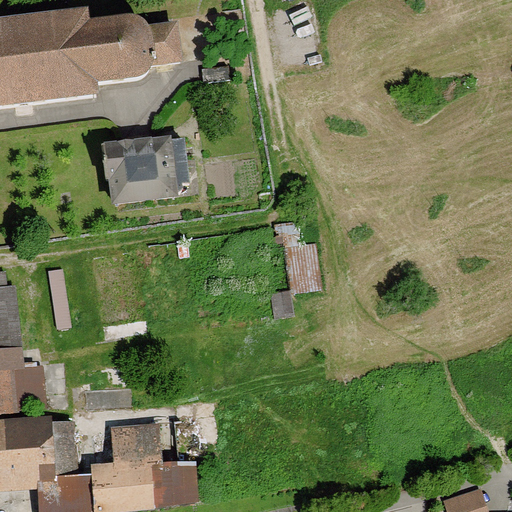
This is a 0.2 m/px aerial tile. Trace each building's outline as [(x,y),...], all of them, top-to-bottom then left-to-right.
[(175,29),(145,32),(143,29),(140,26),(138,25),(135,24),(131,23),(127,23),(87,28),(86,16),(0,26),(0,109),(96,97),(95,86),(135,81),(139,80),(143,78),(145,76),(147,74),(149,71),(150,67),(180,63),(175,29)] [(227,66),(201,70),(203,84),(230,81),(227,66)] [(115,204),(174,198),(174,194),(175,195),(177,195),(179,194),(181,193),(181,192),(182,190),(182,189),(181,188),(181,186),(189,185),(184,142),(168,144),(168,143),(149,146),(149,145),(103,150),(102,151),(105,181),(107,181),(112,181),(115,204)] [(282,237),(263,240),(273,319),(294,316),(282,237)] [(63,270),(50,271),(58,330),(71,328),(63,270)] [(0,414),(15,413),(15,412),(45,409),(41,369),(22,371),(13,288),(5,289),(3,274),(0,274),(0,414)] [(0,483),(49,480),(49,478),(72,476),(69,426),(46,427),(46,425),(0,427),(0,483)] [(127,511),(150,510),(194,503),(194,501),(207,500),(205,470),(192,470),(192,464),(162,466),(160,429),(114,432),(116,470),(95,471),(97,498),(39,502),(39,511),(127,511)] [(485,511),(479,493),(443,504),(445,511),(485,511)]
